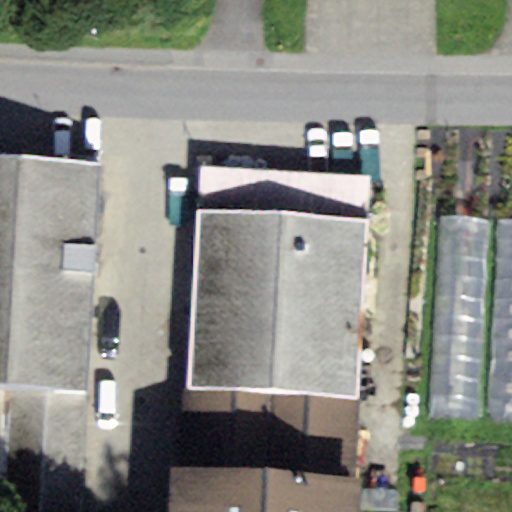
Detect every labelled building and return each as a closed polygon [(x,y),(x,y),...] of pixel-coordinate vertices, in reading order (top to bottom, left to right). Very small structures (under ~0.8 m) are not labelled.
[(100,159),(0,154),(0,385),(88,390),(100,159)] [(196,164),(193,207),(369,215),(369,174),(196,164)] [(369,215),(193,207),(184,387),(360,396),(369,215)] [(75,511),(88,390),(0,385),(0,482),(72,511),(75,511)] [(355,511),(360,396),(184,387),(179,466),(170,465),(167,511),(355,511)]
